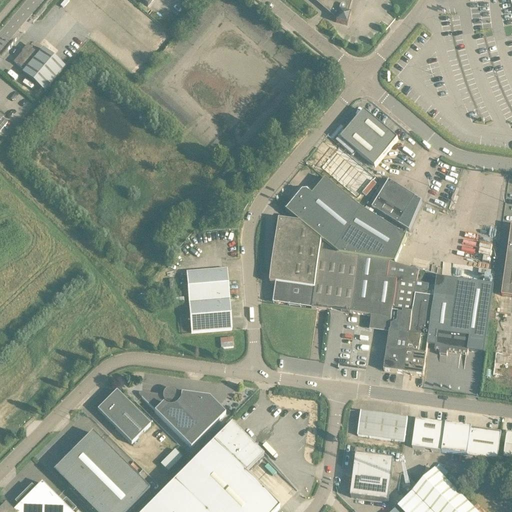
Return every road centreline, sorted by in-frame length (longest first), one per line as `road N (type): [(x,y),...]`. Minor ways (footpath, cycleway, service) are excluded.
road 1 (residential): [(255,374),(250,219),(364,78)]
road 2 (residential): [(255,374),(130,360),(109,367),(0,470)]
road 3 (residential): [(511,165),(448,150),(364,78)]
road 4 (residential): [(511,411),(338,386)]
road 5 (unknown): [(479,160),(442,250),(407,254)]
road 6 (residential): [(312,511),(331,468),(338,386)]
road 7 (residential): [(364,78),(269,0)]
